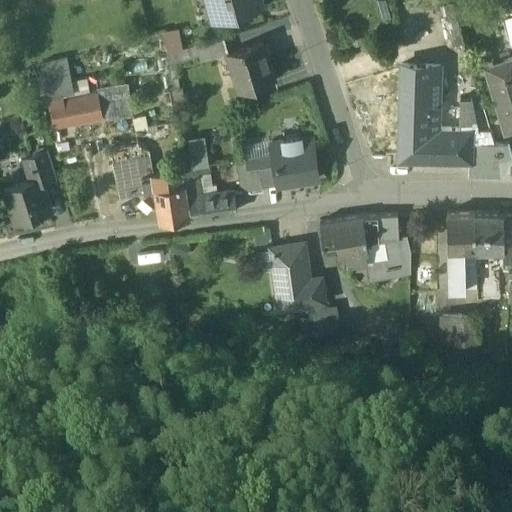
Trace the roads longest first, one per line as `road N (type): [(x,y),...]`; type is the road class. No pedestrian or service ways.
road 1 (residential): [(360,197),(58,233),(0,248)]
road 2 (residential): [(297,0),(360,197)]
road 3 (residential): [(511,197),(360,197)]
